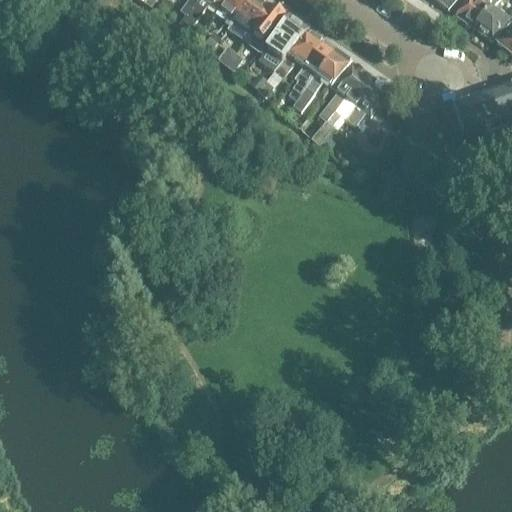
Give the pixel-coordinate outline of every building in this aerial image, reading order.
[(207,6),(216,12),(224,0),(197,0),(184,19),(177,28),(186,35),(207,6)] [(197,0),(188,0),(178,15),(184,19),(197,0)] [(224,26),(228,29),(249,0),(224,0),(216,12),(228,21),(224,26)] [(268,8),(256,0),(249,0),(228,29),(228,30),(227,32),(242,44),(268,8)] [(447,13),(457,0),(477,0),(481,2),(482,0),(434,0),(433,2),(447,13)] [(482,0),(481,2),(477,0),(468,0),(454,18),(473,30),(490,9),(494,5),(488,0),(482,0)] [(266,48),(287,21),(268,8),(242,44),(250,50),(257,42),(266,48)] [(473,30),(492,43),(508,22),(490,9),(473,30)] [(307,36),(287,21),(266,48),(267,49),(264,54),(257,63),(273,75),(307,36)] [(511,58),(511,24),(508,26),(504,31),(509,40),(494,45),(511,58)] [(301,71),(322,46),(307,36),(273,75),(272,76),(279,82),(293,65),(301,71)] [(334,54),(322,46),(301,71),(294,79),(298,82),(291,92),(299,97),(313,79),(334,54)] [(218,64),(226,71),(235,58),(228,52),(218,64)] [(299,115),(321,84),(330,91),(351,66),(334,54),(313,79),(299,97),(295,103),(290,109),(299,115)] [(243,64),(235,58),(226,71),(234,77),(243,64)] [(351,66),(330,91),(338,97),(320,120),(326,125),(344,100),(363,75),(351,66)] [(355,130),(365,116),(369,118),(378,107),(384,113),(398,101),(380,88),(363,75),(344,100),(357,110),(347,124),(355,130)] [(264,84),(255,77),(247,86),(256,94),(264,84)] [(272,90),(265,84),(256,94),(255,95),(262,101),(272,90)] [(450,105),(461,137),(511,119),(511,96),(508,85),(450,105)] [(286,98),(295,103),(299,97),(291,92),(286,98)] [(335,133),(326,125),(312,142),(321,150),(335,133)] [(317,134),(310,128),(305,135),(312,140),(317,134)] [(241,226),(215,210),(203,229),(229,245),(241,226)] [(399,440),(378,418),(362,432),(382,455),(399,440)]
